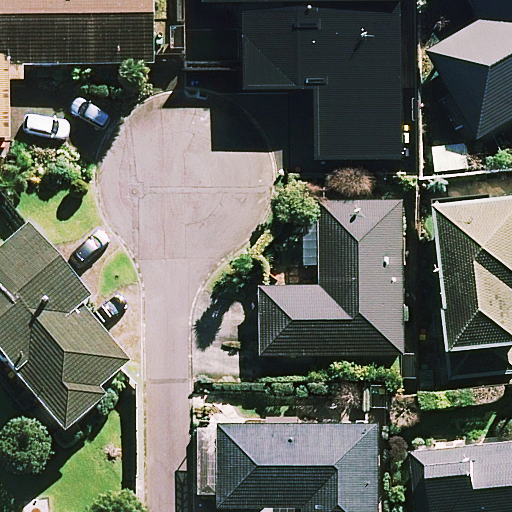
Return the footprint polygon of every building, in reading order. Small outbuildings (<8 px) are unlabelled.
[(152,0),(0,0),(0,144),(7,145),(10,68),(149,73),(152,0)] [(385,79),(384,0),(253,0),(253,94),(328,93),(328,154),(405,154),(405,79),(385,79)] [(511,0),(454,0),(462,47),(498,42),(502,69),(511,67),(511,0)] [(511,201),(443,208),(460,380),(511,374),(511,201)] [(406,355),(406,204),(324,205),(324,288),(267,289),(267,356),(406,355)] [(0,264),(0,363),(63,441),(107,406),(99,396),(126,374),(79,316),(89,308),(32,238),(0,264)] [(379,511),(381,427),(224,425),(223,507),(265,508),(265,511),(379,511)] [(511,511),(511,441),(414,451),(419,511),(511,511)]
